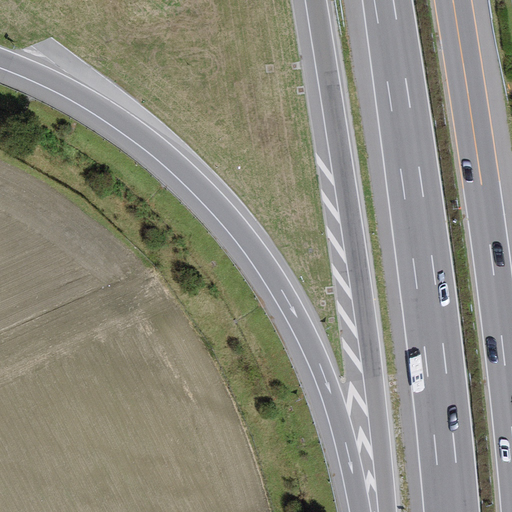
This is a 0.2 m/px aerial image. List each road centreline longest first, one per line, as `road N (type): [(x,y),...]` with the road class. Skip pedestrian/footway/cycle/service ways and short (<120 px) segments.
road 1 (motorway): [(0,59),(129,129),(231,224),(301,331),(342,430),(360,511)]
road 2 (motorway): [(313,0),(386,511)]
road 3 (motorway): [(383,0),(449,511)]
road 4 (motorway): [(511,433),(452,0)]
